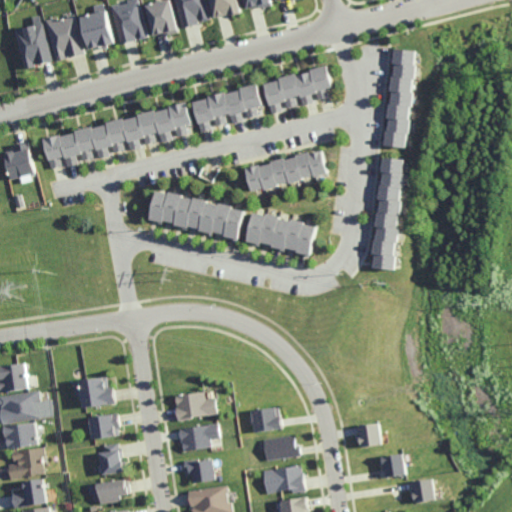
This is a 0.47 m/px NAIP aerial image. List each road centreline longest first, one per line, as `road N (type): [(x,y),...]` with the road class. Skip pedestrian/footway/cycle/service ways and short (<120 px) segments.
road 1 (residential): [(0,115),(465,0)]
road 2 (residential): [(0,334),(182,308),(255,329),(313,381),(327,419),(340,511)]
road 3 (residential): [(341,29),(361,114),(340,256),(318,272),(297,274),(115,231)]
road 4 (residential): [(107,178),(160,511)]
road 5 (residential): [(57,190),(361,114)]
